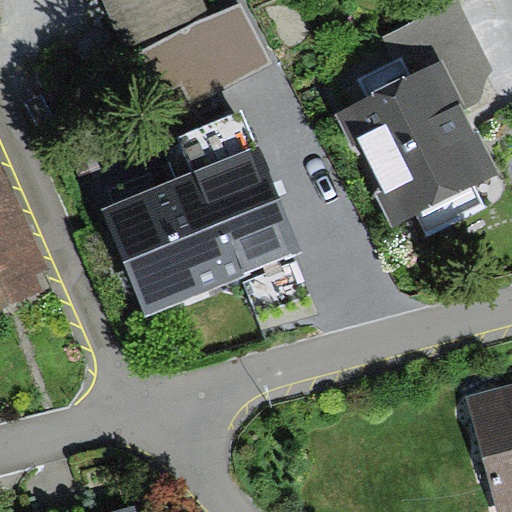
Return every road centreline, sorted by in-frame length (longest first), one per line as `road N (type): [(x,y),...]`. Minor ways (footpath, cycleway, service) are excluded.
road 1 (residential): [(511,305),(147,409)]
road 2 (residential): [(0,93),(116,362),(147,409)]
road 3 (residential): [(147,409),(0,447)]
road 4 (residential): [(147,409),(237,511)]
